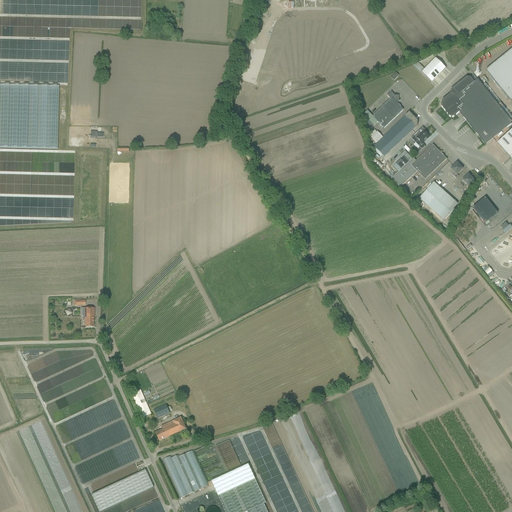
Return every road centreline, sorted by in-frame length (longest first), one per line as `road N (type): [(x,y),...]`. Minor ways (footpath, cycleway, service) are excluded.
road 1 (unclassified): [(511,185),(491,160),(459,149),(421,109),(473,53),(511,31)]
road 2 (unclassified): [(175,511),(99,341)]
